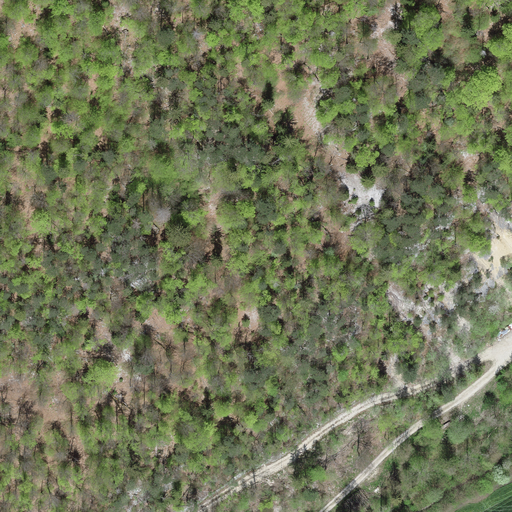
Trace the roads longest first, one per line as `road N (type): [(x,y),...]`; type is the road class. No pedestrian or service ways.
road 1 (track): [(194,511),(357,409),(511,341)]
road 2 (track): [(329,511),(511,354)]
